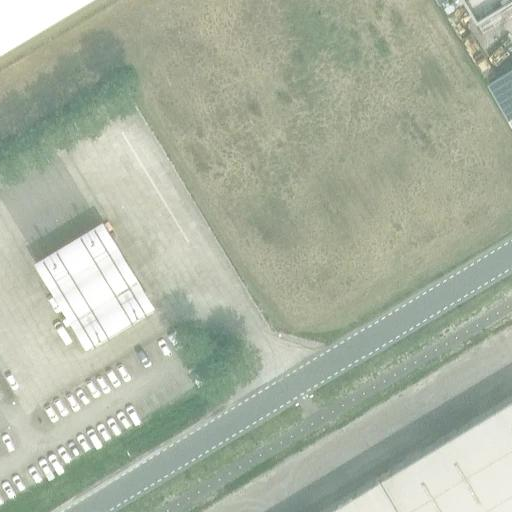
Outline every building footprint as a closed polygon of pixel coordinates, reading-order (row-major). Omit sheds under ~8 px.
[(511,64),(488,79),(511,117),(511,64)] [(110,240),(101,225),(39,263),(48,278),(110,240)] [(130,273),(117,253),(55,290),(68,311),(130,273)] [(152,311),(137,286),(75,323),(91,348),(152,311)] [(511,511),(511,394),(317,511),(511,511)]
